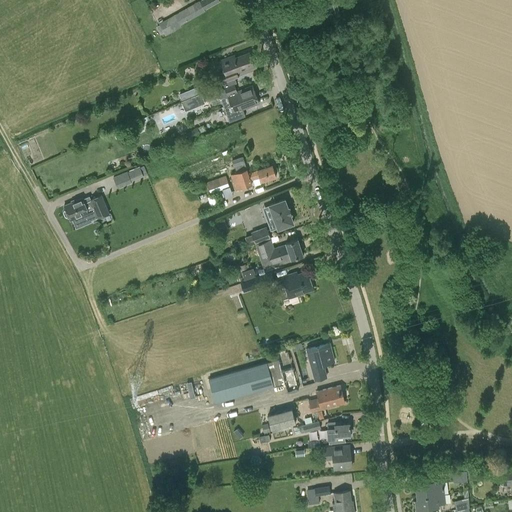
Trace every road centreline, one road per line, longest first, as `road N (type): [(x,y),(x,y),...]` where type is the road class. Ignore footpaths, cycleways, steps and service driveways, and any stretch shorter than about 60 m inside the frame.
road 1 (residential): [(389,511),(360,312),(247,0)]
road 2 (unknown): [(371,366),(175,414)]
